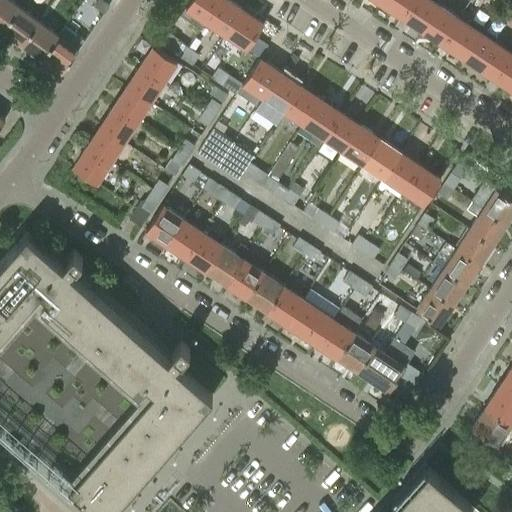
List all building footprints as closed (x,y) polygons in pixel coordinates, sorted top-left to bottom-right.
[(11,0),(0,0),(0,28),(2,29),(19,5),(11,0)] [(109,4),(102,0),(96,0),(93,5),(103,12),(109,4)] [(208,20),(221,0),(191,0),(187,6),(195,11),(188,21),(201,29),(207,19),(208,20)] [(245,8),(231,0),(221,0),(208,20),(228,33),(245,8)] [(403,16),(413,0),(384,0),(383,2),(403,16)] [(413,0),(403,16),(423,29),(440,4),(434,0),(413,0)] [(423,29),(443,43),(460,17),(440,4),(423,29)] [(19,5),(2,29),(21,44),(39,20),(19,5)] [(245,8),(228,33),(249,47),(265,22),(245,8)] [(480,30),(460,17),(443,43),(463,56),(480,30)] [(39,20),(21,44),(41,58),(58,34),(39,20)] [(58,34),(41,58),(61,72),(78,48),(84,40),(64,25),(58,34)] [(511,51),(480,30),(463,56),(511,88),(511,51)] [(256,36),(253,40),(249,47),(261,55),(268,44),(256,36)] [(170,49),(183,58),(190,48),(177,39),(170,49)] [(154,45),(140,65),(165,81),(178,61),(154,45)] [(199,54),(190,48),(183,58),(192,64),(199,54)] [(244,83),(238,91),(256,103),(255,105),(257,107),(264,96),(281,70),(261,57),(244,83)] [(140,65),(127,85),(151,101),(165,81),(140,65)] [(211,76),(222,84),(229,74),(218,66),(211,76)] [(264,96),(257,107),(276,120),(283,109),(284,109),(301,84),(281,70),(264,96)] [(208,92),(222,101),(228,93),(214,84),(208,92)] [(301,84),(284,109),(304,122),(321,97),(301,84)] [(127,85),(114,105),(138,121),(151,101),(127,85)] [(321,97),(304,122),(315,130),(309,139),(318,144),(323,135),(324,136),(341,110),(321,97)] [(211,98),(204,108),(214,114),(221,104),(220,104),(211,98)] [(114,105),(101,125),(125,141),(138,121),(114,105)] [(204,108),(198,118),(208,125),(214,114),(204,108)] [(341,110),(324,136),(344,149),(361,123),(341,110)] [(361,123),(344,149),(364,162),(381,137),(361,123)] [(101,125),(88,145),(112,161),(117,153),(125,141),(101,125)] [(208,133),(196,151),(217,165),(234,140),(233,140),(212,126),(208,133)] [(381,137),(364,162),(384,176),(401,150),(381,137)] [(183,140),(178,147),(188,154),(194,144),(185,138),(183,140)] [(234,140),(217,165),(238,179),(243,171),(250,161),(254,154),(234,140)] [(263,183),(263,184),(271,190),(283,198),(290,188),(289,187),(278,180),(300,147),(290,140),(267,173),(269,174),(263,183)] [(88,145),(74,165),(98,181),(106,169),(112,161),(88,145)] [(177,148),(171,157),(181,164),(188,154),(178,147),(177,148)] [(401,150),(384,176),(404,189),(421,163),(401,150)] [(459,177),(473,157),(463,151),(450,171),(459,177)] [(250,161),(243,171),(263,184),(263,183),(269,174),(267,173),(250,161)] [(193,181),(200,170),(188,162),(181,173),(193,181)] [(421,163),(404,189),(424,203),(442,177),(440,176),(421,163)] [(450,171),(443,182),(453,189),(460,177),(459,177),(450,171)] [(225,202),(232,192),(209,177),(202,187),(225,202)] [(158,178),(152,187),(162,194),(169,185),(167,184),(158,178)] [(470,201),(506,224),(511,215),(511,198),(484,180),(470,201)] [(447,198),(453,189),(443,182),(437,192),(447,198)] [(138,202),(128,217),(141,225),(141,226),(162,194),(152,187),(151,188),(145,198),(141,198),(138,202)] [(290,188),(283,198),(293,205),(300,194),(290,188)] [(252,205),(232,192),(225,202),(245,215),(252,205)] [(493,244),(506,224),(470,201),(466,207),(479,215),(470,229),(493,244)] [(165,204),(147,230),(168,244),(185,218),(165,204)] [(245,215),(265,228),(272,218),(252,205),(245,215)] [(311,217),(323,224),(329,214),(318,206),(311,217)] [(424,211),(416,223),(427,229),(434,218),(424,211)] [(339,221),(329,214),(323,224),(333,231),(339,221)] [(185,218),(168,244),(188,257),(205,231),(185,218)] [(280,224),(272,218),(265,228),(274,234),(280,224)] [(421,238),(427,229),(416,223),(410,231),(421,238)] [(480,264),(493,244),(470,229),(457,249),(480,264)] [(205,231),(188,257),(208,271),(225,245),(231,236),(222,230),(216,239),(205,231)] [(0,260),(0,424),(36,456),(41,460),(99,511),(104,511),(208,395),(210,397),(212,394),(176,363),(190,348),(180,340),(176,345),(167,355),(126,319),(71,270),(75,266),(79,261),(82,258),(73,249),(62,262),(26,231),(0,260)] [(351,243),(363,251),(370,241),(358,233),(351,243)] [(312,245),(298,236),(292,246),(305,255),(312,245)] [(380,247),(370,241),(363,251),(374,258),(380,247)] [(225,245),(208,271),(228,284),(245,258),(243,257),(249,248),(241,242),(235,251),(225,245)] [(321,250),(312,245),(305,255),(313,260),(321,250)] [(467,284),(480,264),(457,249),(443,269),(467,284)] [(407,258),(398,251),(390,262),(400,269),(404,263),(407,258)] [(245,258),(228,284),(248,297),(265,271),(245,258)] [(394,278),(400,269),(390,262),(384,272),(394,278)] [(342,280),(356,289),(362,278),(349,269),(342,280)] [(453,304),(467,284),(443,269),(430,289),(453,304)] [(265,271),(248,297),(268,311),(285,285),(265,271)] [(372,285),(362,278),(356,289),(366,295),(372,285)] [(285,285),(268,311),(288,324),(305,298),(285,285)] [(440,325),(453,304),(430,289),(417,310),(440,325)] [(305,298),(288,324),(339,358),(356,332),(352,329),(360,317),(342,305),(334,317),(305,298)] [(413,312),(400,303),(392,313),(406,322),(413,312)] [(423,318),(413,312),(406,322),(416,329),(423,318)] [(356,332),(339,358),(369,378),(388,391),(389,392),(407,366),(416,352),(396,338),(386,352),(356,332)] [(511,367),(511,366),(498,386),(511,395),(511,367)] [(511,395),(498,386),(484,406),(510,423),(511,420),(511,395)] [(484,406),(471,426),(497,443),(510,423),(484,406)] [(469,503),(424,463),(380,511),(479,511),(469,503)]
